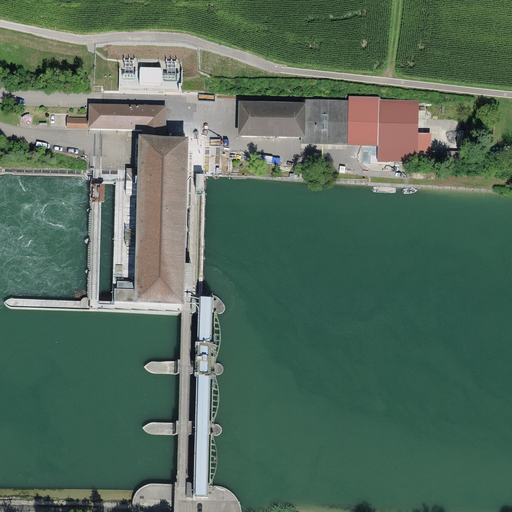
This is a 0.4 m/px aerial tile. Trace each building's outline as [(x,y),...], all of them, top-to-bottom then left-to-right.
[(305,107),(242,106),(241,132),(304,133),(304,145),(380,146),(379,161),(430,161),(430,135),(417,135),(417,102),(305,100),(305,107)] [(165,109),(91,107),(90,129),(144,131),(144,139),(164,139),(165,109)] [(69,118),(69,130),(89,130),(89,118),(69,118)] [(134,183),(131,300),(180,302),(185,136),(137,134),(134,183)] [(210,303),(197,303),(193,507),(207,507),(210,303)]
